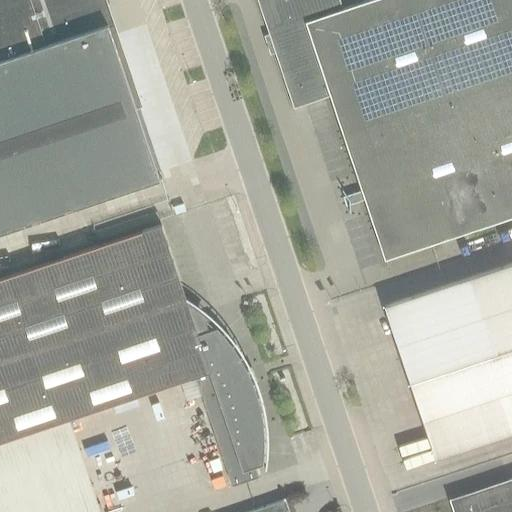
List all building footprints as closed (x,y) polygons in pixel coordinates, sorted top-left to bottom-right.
[(0,0),(0,231),(5,230),(13,227),(18,225),(88,202),(141,184),(159,178),(135,108),(135,107),(136,107),(102,8),(106,6),(104,0),(0,0)] [(385,259),(467,231),(511,216),(511,0),(370,0),(343,9),(339,0),(257,0),(294,109),(330,97),(363,196),(385,259)] [(0,511),(101,511),(70,418),(195,376),(232,486),(248,480),(258,477),(255,466),(263,463),(264,457),(264,452),(264,446),(264,440),(264,434),(264,429),(263,423),(262,417),(261,412),(260,406),(259,400),(257,395),(256,389),(254,384),(252,379),(249,373),(247,368),(241,358),(238,353),(235,348),(232,344),(228,339),(225,335),(221,331),(217,326),(196,333),(160,226),(162,225),(161,224),(0,277),(0,511)] [(511,262),(385,305),(436,457),(511,431),(511,262)] [(453,511),(511,511),(511,478),(450,500),(453,511)] [(287,511),(286,505),(284,500),(283,500),(283,501),(257,509),(248,511),(287,511)]
